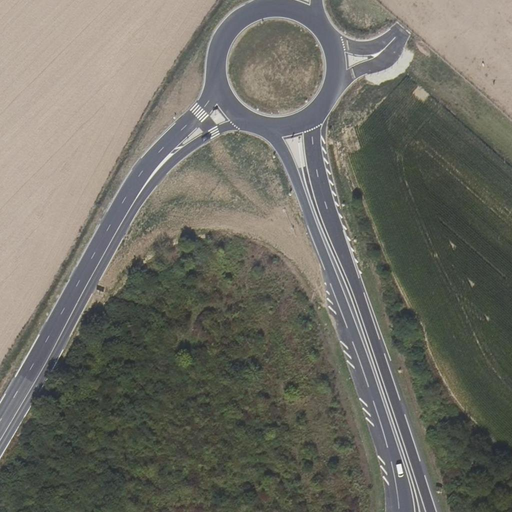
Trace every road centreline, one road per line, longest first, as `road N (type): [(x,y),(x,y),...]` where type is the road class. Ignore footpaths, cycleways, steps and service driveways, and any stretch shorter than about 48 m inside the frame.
road 1 (trunk): [(433,511),(323,195),(311,118)]
road 2 (secondary): [(0,436),(143,193),(192,144),(243,119)]
road 3 (trunk): [(271,129),(400,462),(407,511)]
road 4 (secondary): [(218,87),(151,157),(0,413)]
